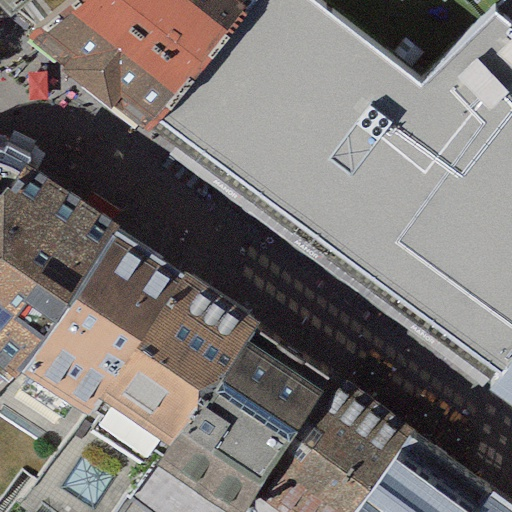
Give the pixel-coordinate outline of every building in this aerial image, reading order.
[(2,0),(11,8),(22,0),(2,0)] [(22,0),(11,8),(33,29),(64,0),(22,0)] [(64,0),(33,29),(152,124),(161,111),(244,0),(64,0)] [(244,0),(161,111),(192,134),(271,193),(508,369),(511,372),(511,10),(505,5),(429,77),(329,0),(244,0)] [(0,191),(31,151),(11,142),(0,141),(0,191)] [(0,191),(0,341),(29,362),(33,356),(131,209),(37,143),(31,151),(0,191)] [(131,209),(33,356),(100,402),(114,380),(196,254),(131,209)] [(272,306),(196,254),(114,380),(182,428),(262,320),(272,306)] [(262,320),(182,428),(170,448),(254,507),(268,487),(344,374),(262,320)] [(353,362),(344,374),(268,487),(302,511),(363,511),(432,419),(353,362)] [(511,372),(508,369),(498,387),(511,397),(511,372)] [(510,477),(432,419),(363,511),(482,511),(502,485),(510,477)] [(511,511),(511,491),(502,485),(482,511),(511,511)]
